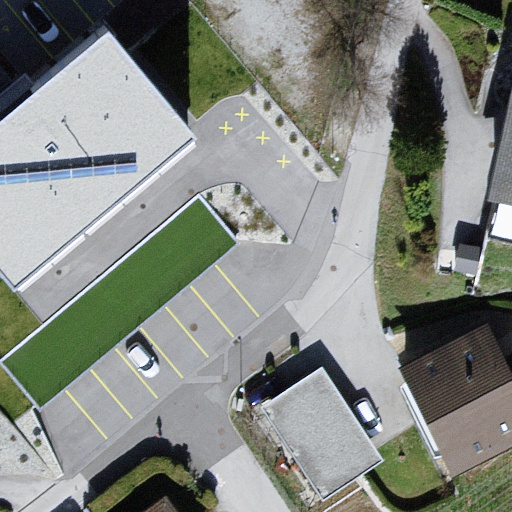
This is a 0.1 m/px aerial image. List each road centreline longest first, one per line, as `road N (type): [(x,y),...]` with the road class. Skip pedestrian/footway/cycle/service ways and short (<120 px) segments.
road 1 (residential): [(183,404),(284,322),(318,281),(347,227),(402,0)]
road 2 (residential): [(47,511),(183,404)]
road 3 (residential): [(258,511),(183,404)]
